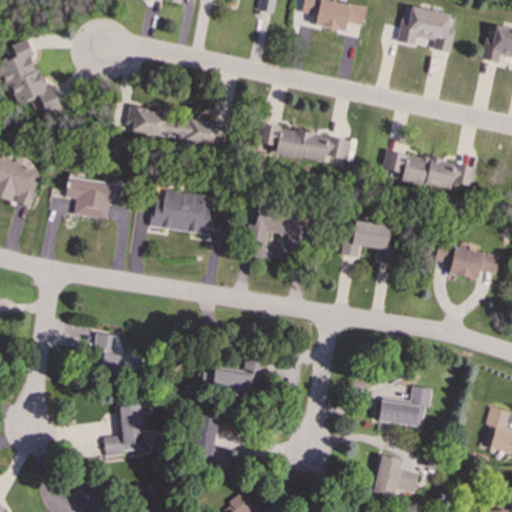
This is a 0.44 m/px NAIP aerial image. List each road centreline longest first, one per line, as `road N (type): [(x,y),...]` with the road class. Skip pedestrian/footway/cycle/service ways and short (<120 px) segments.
road 1 (residential): [(511,355),(445,334),(0,259)]
road 2 (residential): [(96,45),(511,127)]
road 3 (residential): [(51,271),(26,428)]
road 4 (residential): [(330,316),(306,463)]
